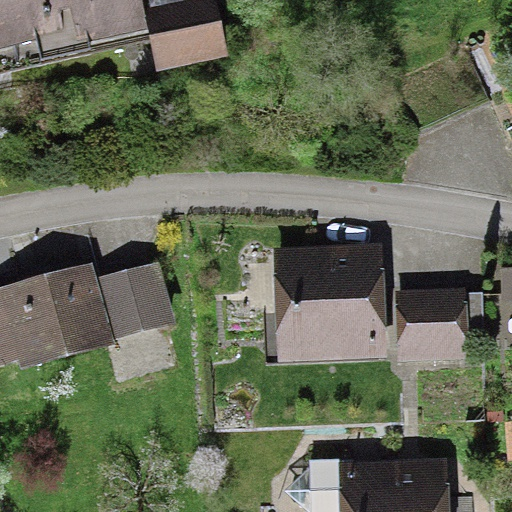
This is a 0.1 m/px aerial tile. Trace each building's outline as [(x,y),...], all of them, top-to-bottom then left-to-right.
[(153,0),(0,0),(0,56),(2,65),(160,33),(153,0)] [(224,0),(158,0),(175,78),(238,64),(224,0)] [(373,257),(277,260),(279,351),(376,348),(373,257)] [(99,273),(0,301),(0,388),(123,353),(99,273)] [(164,273),(110,291),(129,351),(184,333),(164,273)] [(432,306),(400,307),(401,357),(433,357),(432,306)] [(462,306),(432,306),(433,357),(463,356),(462,306)] [(461,511),(460,472),(343,478),(344,511),(461,511)]
